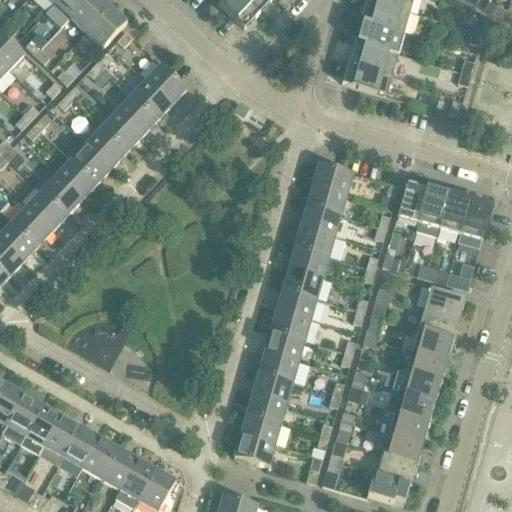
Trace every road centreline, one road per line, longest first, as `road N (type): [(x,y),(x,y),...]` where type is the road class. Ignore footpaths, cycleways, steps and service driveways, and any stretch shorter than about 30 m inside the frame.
road 1 (residential): [(210,437),(220,429),(304,122)]
road 2 (residential): [(15,322),(234,79)]
road 3 (residential): [(511,280),(444,511)]
road 4 (residential): [(203,473),(0,360)]
road 5 (residential): [(210,437),(197,437),(20,333),(15,322)]
road 6 (residential): [(304,122),(511,181)]
road 7 (residential): [(203,473),(326,511)]
road 8 (residential): [(304,122),(332,0)]
